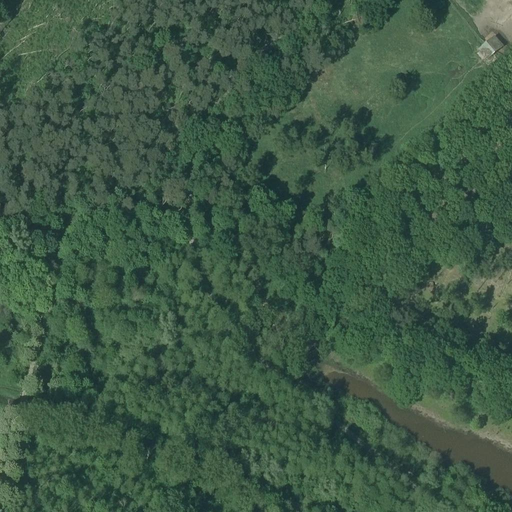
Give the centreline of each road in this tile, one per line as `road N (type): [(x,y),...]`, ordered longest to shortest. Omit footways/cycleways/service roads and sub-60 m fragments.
road 1 (track): [(511,93),(371,223),(355,271),(369,314),(391,335),(511,381)]
road 2 (track): [(443,511),(230,325),(204,282),(190,230)]
road 3 (track): [(190,230),(192,171),(208,121),(243,73),(317,0)]
road 4 (track): [(0,232),(53,239),(86,219),(190,230)]
road 5 (track): [(53,239),(57,275),(19,414)]
